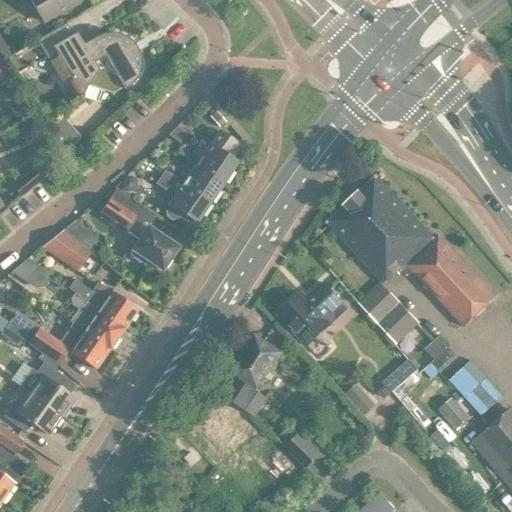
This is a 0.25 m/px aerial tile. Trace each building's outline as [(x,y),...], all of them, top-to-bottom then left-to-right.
[(29,0),(43,21),(78,0),(29,0)] [(65,22),(36,40),(47,59),(55,54),(79,94),(77,96),(79,97),(87,84),(98,69),(82,44),(75,32),(72,34),(65,22)] [(93,37),(82,44),(98,69),(87,84),(112,93),(124,89),(127,87),(130,85),(132,82),(134,80),(136,78),(138,74),(139,70),(140,66),(140,62),(139,58),(138,54),(137,50),(134,46),(131,42),(128,39),(126,37),(122,35),(117,34),(112,33),(108,32),(103,33),(101,34),(97,35),(93,37)] [(2,43),(0,44),(0,54),(2,57),(9,54),(2,43)] [(60,120),(63,119),(63,118),(57,121),(52,126),(50,132),(52,139),(57,144),(63,146),(70,146),(75,142),(78,136),(77,135),(77,138),(75,140),(73,142),(65,133),(56,122),(58,121),(60,120)] [(185,131),(177,126),(168,135),(178,142),(185,131)] [(219,131),(196,164),(222,182),(224,179),(226,179),(230,173),(229,171),(236,162),(227,156),(237,143),(219,131)] [(216,191),(222,182),(196,164),(182,184),(208,202),(210,199),(212,199),(216,193),(216,191)] [(20,196),(39,180),(31,170),(12,186),(20,196)] [(168,203),(169,204),(165,210),(166,216),(170,219),(176,218),(181,212),(194,221),(201,212),(203,212),(207,206),(206,204),(208,202),(182,184),(163,170),(154,183),(165,191),(168,187),(176,192),(168,203)] [(411,271),(463,326),(495,296),(438,235),(434,238),(375,176),(326,223),(382,283),(395,271),(397,274),(400,271),(405,276),(411,271)] [(161,269),(162,267),(166,267),(171,260),(169,257),(176,247),(157,234),(159,232),(149,225),(156,215),(116,188),(98,213),(125,231),(126,229),(140,238),(129,254),(144,264),(147,260),(161,269)] [(89,252),(99,239),(75,219),(62,230),(89,252)] [(73,272),(89,252),(62,230),(41,247),(73,272)] [(27,258),(10,272),(30,285),(40,283),(47,274),(27,258)] [(74,295),(78,298),(79,298),(122,329),(136,309),(111,291),(110,292),(97,283),(90,292),(74,281),(67,291),(74,295)] [(324,283),(306,299),(299,292),(276,313),(307,346),(330,325),(324,319),(342,302),(324,283)] [(377,284),(357,302),(393,340),(413,321),(382,287),(381,288),(377,284)] [(78,309),(69,321),(71,323),(108,349),(122,329),(79,298),(78,298),(74,295),(70,300),(71,304),(78,309)] [(23,332),(19,337),(60,365),(69,351),(95,369),(108,349),(71,323),(58,342),(17,314),(11,323),(23,332)] [(11,323),(3,335),(15,343),(19,337),(23,332),(11,323)] [(230,370),(252,385),(238,406),(247,412),(259,394),(255,391),(281,352),(254,334),(230,370)] [(440,335),(424,349),(441,368),(457,353),(440,335)] [(379,391),(384,398),(416,370),(406,359),(380,382),(384,386),(379,391)] [(471,359),(449,379),(480,414),(503,394),(471,359)] [(66,393),(54,385),(61,376),(41,362),(34,373),(39,376),(27,393),(60,416),(73,398),(66,393)] [(72,384),(61,376),(54,385),(66,393),(72,384)] [(375,404),(356,383),(344,393),(363,415),(375,404)] [(47,434),(60,416),(27,393),(15,409),(9,406),(2,416),(21,430),(28,420),(47,434)] [(256,435),(259,431),(214,398),(191,430),(236,464),(238,460),(256,435)] [(467,419),(450,399),(441,407),(458,427),(467,419)] [(511,411),(510,409),(472,443),(511,489),(511,411)] [(0,443),(16,454),(23,442),(0,426),(0,443)] [(300,430),(285,445),(307,467),(322,452),(300,430)] [(0,447),(0,502),(26,466),(0,447)] [(183,458),(189,465),(198,457),(192,450),(183,458)] [(378,492),(378,493),(357,511),(392,511),(395,509),(378,492)]
